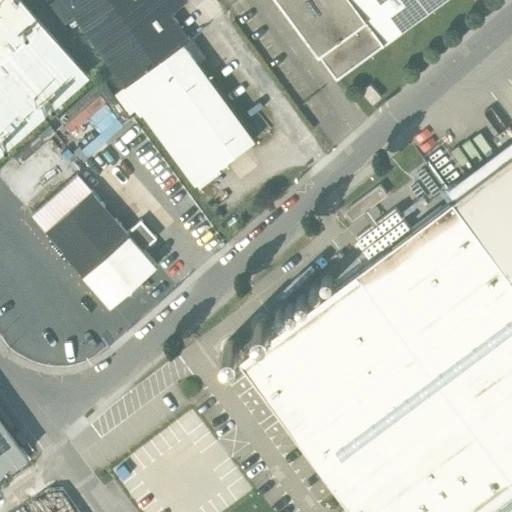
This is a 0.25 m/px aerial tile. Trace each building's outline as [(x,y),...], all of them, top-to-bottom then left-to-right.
[(0,0),(0,153),(87,78),(19,0),(0,0)] [(188,3),(185,0),(45,0),(64,25),(73,18),(125,88),(184,43),(190,39),(172,15),(188,3)] [(278,0),(337,79),(444,0),(278,0)] [(256,140),(184,43),(125,88),(195,184),(256,140)] [(107,137),(123,123),(113,112),(103,122),(107,127),(102,131),(107,137)] [(511,279),(511,487),(477,511),(511,511),(511,156),(453,201),(511,279)] [(380,186),(345,211),(353,221),(387,195),(380,186)] [(157,265),(90,190),(44,231),(111,306),(157,265)] [(477,511),(511,487),(511,279),(453,201),(239,360),(353,511),(477,511)] [(192,411),(113,470),(144,511),(227,511),(253,493),(192,411)] [(0,472),(24,455),(0,421),(0,472)]
